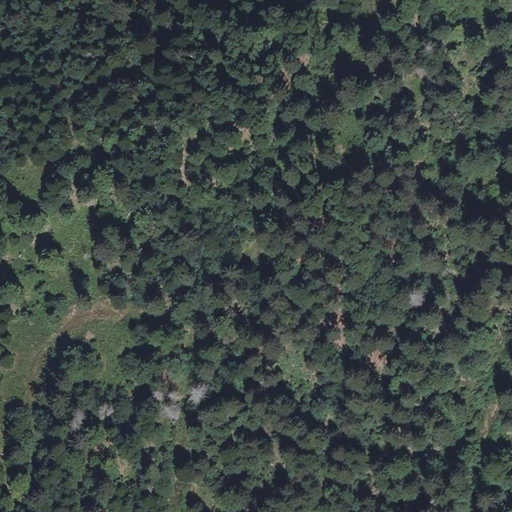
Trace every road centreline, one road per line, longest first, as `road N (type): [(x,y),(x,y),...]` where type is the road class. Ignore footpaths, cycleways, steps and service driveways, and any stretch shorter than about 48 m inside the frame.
road 1 (track): [(22,511),(19,432),(28,375),(47,348),(81,317),(170,307),(190,316),(170,511)]
road 2 (track): [(469,511),(491,404),(511,366)]
